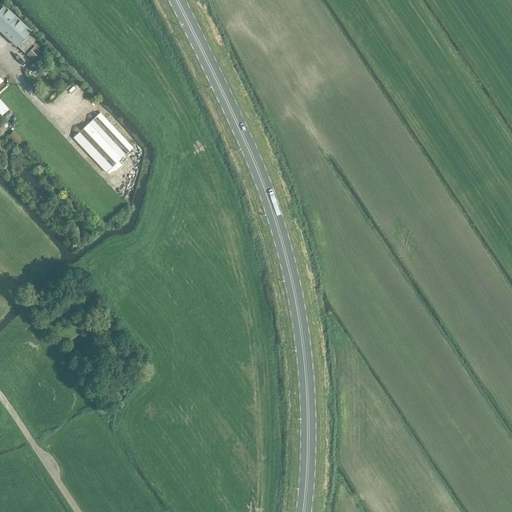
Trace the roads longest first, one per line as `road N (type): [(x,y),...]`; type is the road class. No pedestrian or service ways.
road 1 (primary): [(304,511),(306,376),(292,280),(265,186),(177,0)]
road 2 (track): [(262,511),(267,390),(251,281),(226,194),(148,30)]
